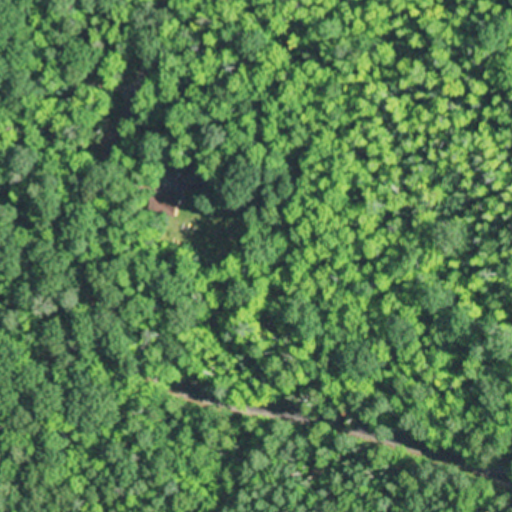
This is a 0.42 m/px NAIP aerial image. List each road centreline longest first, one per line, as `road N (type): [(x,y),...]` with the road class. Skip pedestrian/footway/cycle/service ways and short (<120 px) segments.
road 1 (residential): [(511,467),(208,387),(137,347),(101,276),(100,196),(149,87),(171,0)]
road 2 (residential): [(0,375),(208,387)]
